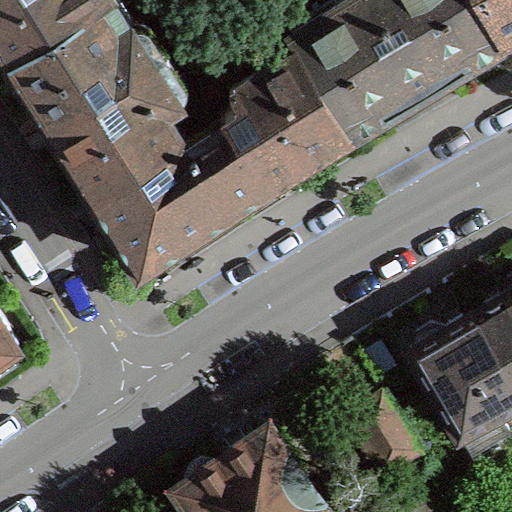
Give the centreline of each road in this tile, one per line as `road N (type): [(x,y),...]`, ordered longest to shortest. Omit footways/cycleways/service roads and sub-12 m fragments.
road 1 (residential): [(127,384),(327,256),(511,154)]
road 2 (residential): [(0,189),(127,384)]
road 3 (residential): [(0,470),(127,384)]
